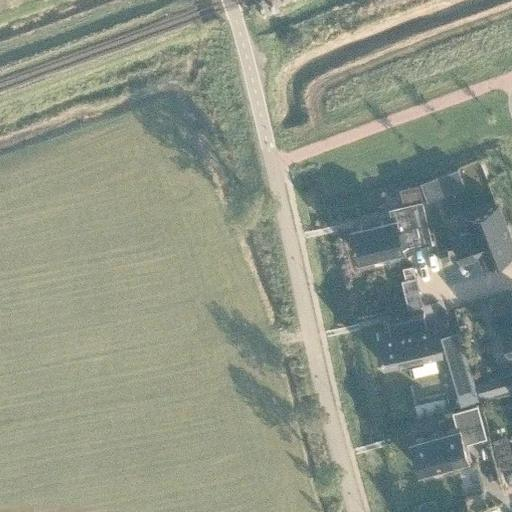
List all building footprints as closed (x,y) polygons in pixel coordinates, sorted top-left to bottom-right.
[(434,175),(420,181),(426,195),(440,190),(434,175)] [(401,186),(405,202),(421,198),(420,191),(418,182),(401,186)] [(394,214),(351,226),(360,255),(394,245),(395,247),(410,243),(408,235),(419,231),(411,201),(391,207),(394,214)] [(470,230),(452,237),(461,260),(479,253),(482,262),(511,250),(511,242),(497,204),(464,216),(470,230)] [(445,246),(437,249),(440,261),(449,258),(445,246)] [(511,304),(492,311),(496,325),(501,324),(509,353),(511,351),(511,304)] [(390,335),(378,337),(380,349),(379,349),(380,354),(381,353),(384,363),(384,365),(440,352),(435,329),(427,330),(426,326),(426,324),(423,312),(422,312),(422,313),(387,321),(387,320),(387,321),(389,332),(390,335)] [(459,333),(443,337),(461,399),(477,394),(459,333)] [(494,378),(476,383),(480,397),(498,391),(494,378)] [(457,426),(410,439),(418,469),(439,463),(440,465),(441,465),(440,463),(467,455),(463,441),(484,435),(476,404),(453,410),(457,426)] [(511,459),(510,453),(497,457),(500,467),(511,463),(511,459)]
